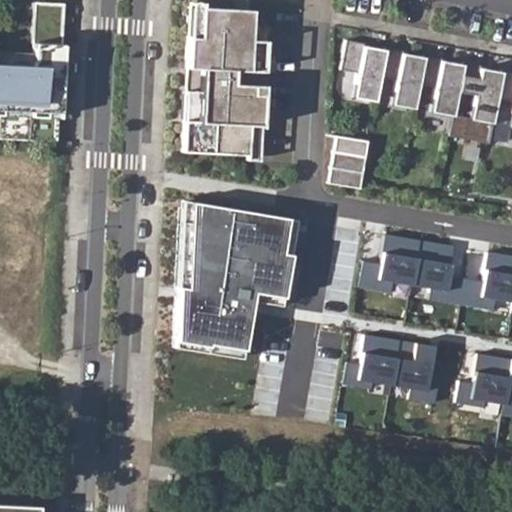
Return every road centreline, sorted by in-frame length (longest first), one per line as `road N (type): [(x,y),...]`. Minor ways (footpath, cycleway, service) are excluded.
road 1 (tertiary): [(107,375),(124,0)]
road 2 (unknown): [(107,367),(227,361),(264,310),(304,312)]
road 3 (residential): [(320,205),(309,186),(318,0)]
road 4 (residential): [(320,205),(289,409)]
road 5 (residential): [(320,205),(511,235)]
road 6 (tertiary): [(100,511),(107,375)]
